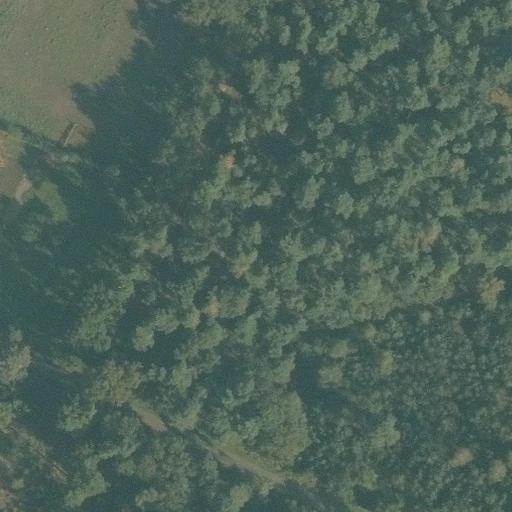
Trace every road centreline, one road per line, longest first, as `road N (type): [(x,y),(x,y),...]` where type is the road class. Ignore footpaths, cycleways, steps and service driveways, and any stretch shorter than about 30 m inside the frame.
road 1 (track): [(70,389),(100,370),(511,271)]
road 2 (unclassified): [(306,511),(0,355)]
